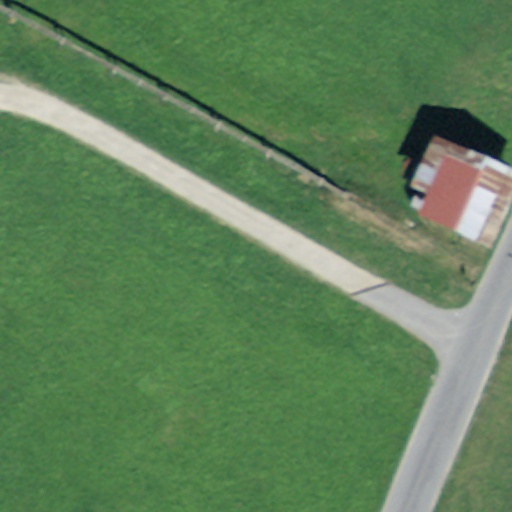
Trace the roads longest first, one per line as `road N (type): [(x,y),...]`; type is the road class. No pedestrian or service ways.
road 1 (track): [(0,89),(79,121),(475,350)]
road 2 (unclassified): [(511,262),(412,511)]
